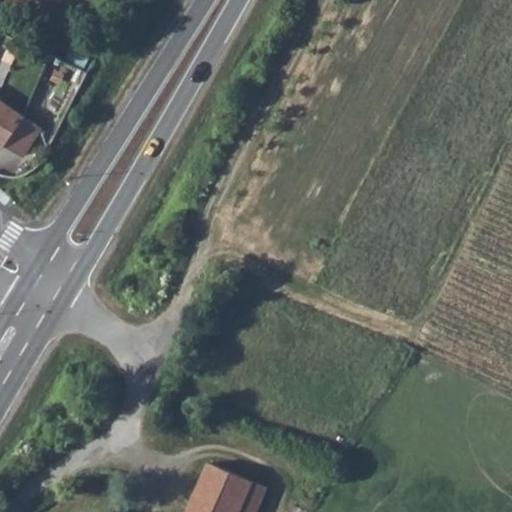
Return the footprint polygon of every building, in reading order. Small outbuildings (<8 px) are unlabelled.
[(8,86),(31,97),(36,87),(13,76),(8,86)] [(0,144),(4,146),(5,144),(21,118),(22,117),(0,101),(0,144)] [(21,118),(5,144),(22,154),(38,128),(21,118)] [(0,194),(9,204),(15,197),(3,185),(0,188),(0,194)] [(189,511),(238,511),(253,480),(211,462),(189,511)] [(253,480),(238,511),(255,511),(266,486),(253,480)] [(306,511),(308,510),(295,503),(290,511),(306,511)]
